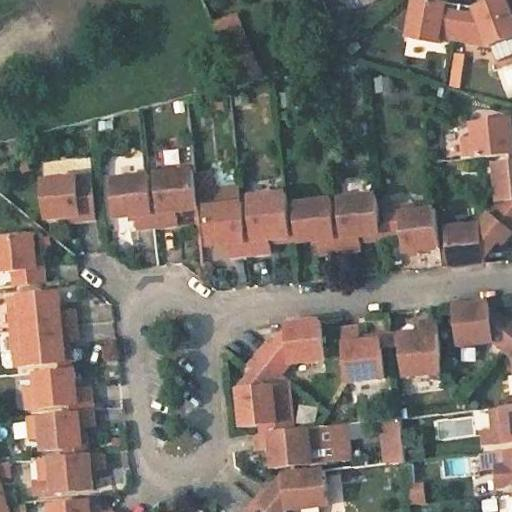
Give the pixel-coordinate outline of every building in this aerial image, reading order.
[(418,0),(412,34),(443,38),(444,33),(457,35),(462,6),(449,4),(449,0),(418,0)] [(489,41),(511,31),(511,10),(508,0),(480,0),(476,2),(477,9),(462,6),(457,35),(489,41)] [(462,0),(462,6),(477,9),(476,2),(465,0),(462,0)] [(239,12),(212,22),(239,86),(266,80),(266,76),(239,12)] [(407,51),(438,57),(440,44),(409,38),(407,51)] [(470,158),(511,153),(511,117),(478,122),(480,135),(467,136),(470,158)] [(511,164),(500,166),(504,200),(494,213),(511,227),(511,164)] [(161,173),(165,211),(167,225),(176,224),(184,223),(182,209),(203,207),(199,169),(161,173)] [(119,216),(145,213),(146,227),(153,226),(160,226),(154,174),(116,178),(119,216)] [(52,221),(84,218),(85,222),(92,221),(100,220),(96,191),(82,193),(81,180),(48,184),(52,221)] [(293,238),(288,193),(251,197),(258,255),(265,254),(271,253),(270,240),(293,238)] [(360,235),(382,233),(378,195),(340,199),(346,251),(354,250),(362,249),(360,235)] [(300,241),(321,239),(323,253),(332,253),(341,252),(335,199),(297,203),(300,241)] [(252,256),(246,203),(209,207),(214,246),(233,244),(235,257),(243,257),(252,256)] [(420,250),(441,248),(437,209),(422,211),(421,204),(385,208),(388,239),(397,238),(398,253),(420,250)] [(482,226),(448,229),(452,268),(487,264),(486,251),(492,250),(501,240),(506,244),(511,238),(511,236),(511,227),(494,213),(482,226)] [(0,238),(0,250),(3,271),(3,272),(16,270),(18,285),(47,282),(46,274),(45,266),(40,266),(35,234),(0,238)] [(64,289),(27,293),(29,309),(18,310),(21,331),(84,323),(82,314),(81,306),(67,308),(64,289)] [(465,339),(498,335),(509,343),(511,339),(511,312),(503,305),(496,307),(494,294),(461,298),(465,339)] [(412,368),(448,364),(444,325),(442,312),(434,313),(427,314),(428,326),(408,329),(412,368)] [(302,354),(330,351),(326,314),(295,318),(296,329),(288,330),(279,341),(275,338),(271,344),(266,349),(291,368),(302,354)] [(348,323),(354,375),(391,371),(386,331),(365,333),(364,322),(357,322),(348,323)] [(34,348),(36,364),(74,359),(71,340),(86,338),(85,331),(84,323),(21,331),(23,350),(34,348)] [(305,413),(301,376),(291,368),(266,349),(261,355),(257,361),(262,365),(256,373),(257,384),(248,385),(252,420),(274,417),(305,413)] [(34,408),(98,399),(97,392),(96,385),(83,387),(80,366),(40,371),(42,387),(32,388),(34,408)] [(50,449),(90,444),(88,424),(102,423),(100,415),(99,406),(35,414),(38,437),(49,435),(50,449)] [(274,417),(275,425),(306,422),(305,413),(274,417)] [(280,462),(329,455),(325,420),(306,422),(275,425),(264,427),(265,435),(266,442),(278,441),(280,462)] [(405,423),(384,425),(386,464),(407,463),(405,423)] [(61,489),(99,484),(97,468),(109,466),(108,458),(107,450),(45,457),(49,480),(60,478),(61,489)] [(287,511),(298,500),(338,495),(335,462),(294,467),(296,479),(281,481),(278,485),(274,482),(269,488),(264,494),(286,511),(287,511)] [(0,511),(12,511),(0,466),(0,511)] [(64,511),(131,511),(125,507),(119,502),(117,505),(110,499),(102,501),(100,490),(63,494),(64,511)] [(268,511),(257,503),(249,511),(268,511)]
